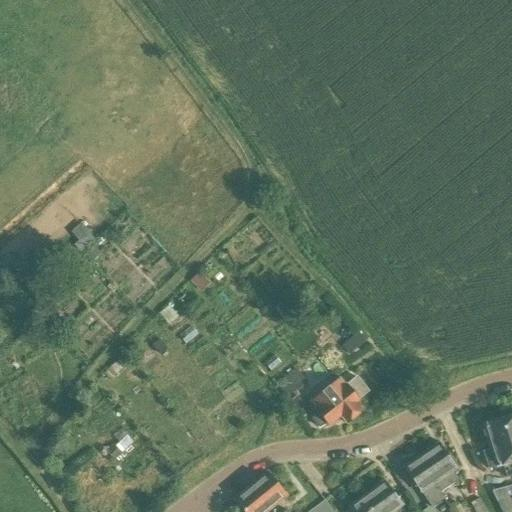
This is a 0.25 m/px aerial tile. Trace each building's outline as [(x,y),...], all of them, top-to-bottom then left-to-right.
[(199,274),(191,282),(199,291),(207,283),(199,274)] [(357,333),(349,340),(357,348),(365,341),(357,333)] [(276,384),(287,398),(307,382),(306,381),(311,378),(302,368),(298,372),(295,369),(276,384)] [(339,379),(311,402),(317,410),(316,411),(317,412),(311,419),(318,428),(327,424),(328,425),(340,416),(346,424),(362,411),(356,403),(359,401),(358,400),(368,392),(356,378),(346,386),(345,385),(344,386),(339,379)] [(511,418),(502,422),(511,453),(511,418)] [(511,475),(511,453),(502,422),(485,427),(492,449),(482,452),(488,469),(501,465),(505,477),(511,475)] [(439,443),(421,456),(444,489),(458,480),(452,471),(456,469),(439,443)] [(444,489),(421,456),(403,468),(431,508),(444,499),(440,493),(444,489)] [(250,486),(269,510),(287,496),(267,472),(250,486)] [(367,494),(380,511),(400,511),(398,509),(402,506),(384,481),(367,494)] [(266,511),(269,510),(250,486),(233,500),(242,511),(266,511)] [(511,511),(511,488),(511,486),(491,492),(501,511),(511,511)] [(380,511),(367,494),(350,507),(353,511),(380,511)] [(308,511),(332,511),(324,501),(308,511)]
